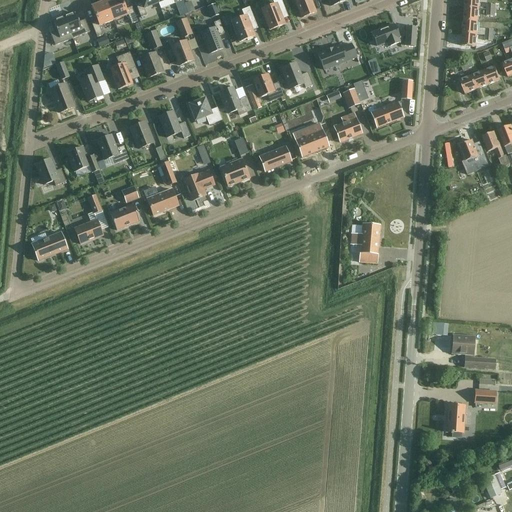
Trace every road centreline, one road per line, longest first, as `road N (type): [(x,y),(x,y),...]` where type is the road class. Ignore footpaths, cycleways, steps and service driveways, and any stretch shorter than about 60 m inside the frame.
road 1 (residential): [(15,294),(426,131)]
road 2 (residential): [(29,139),(398,0)]
road 3 (tertiary): [(398,511),(426,131)]
road 4 (residential): [(15,294),(29,139)]
road 5 (tertiary): [(426,131),(436,0)]
